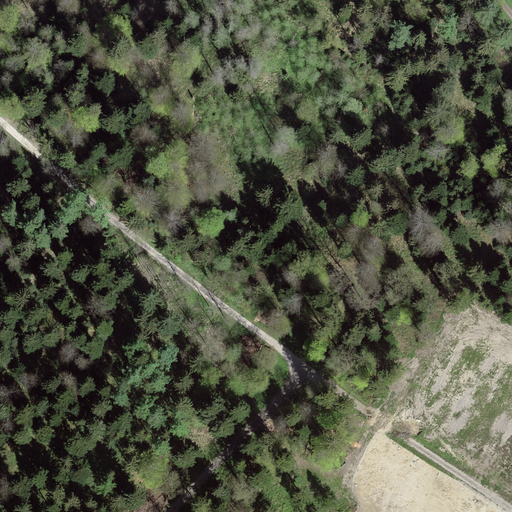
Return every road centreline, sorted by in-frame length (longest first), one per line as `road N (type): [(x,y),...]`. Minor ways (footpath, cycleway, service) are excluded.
road 1 (track): [(375,417),(303,375),(0,120)]
road 2 (track): [(303,375),(173,511)]
